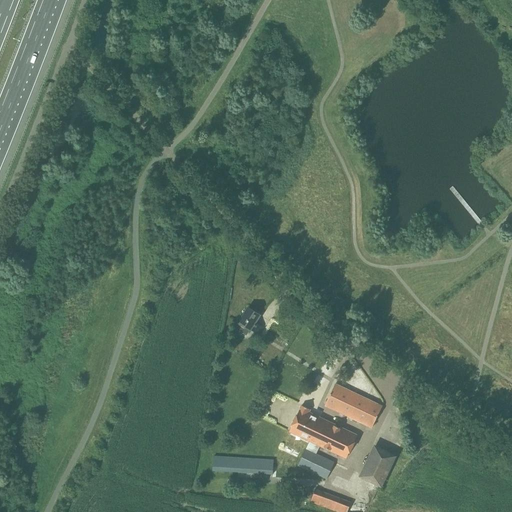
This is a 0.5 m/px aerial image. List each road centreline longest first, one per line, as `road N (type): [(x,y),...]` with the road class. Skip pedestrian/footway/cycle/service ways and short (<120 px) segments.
road 1 (unknown): [(154,162),(145,161),(132,185),(119,308),(98,376),(38,511)]
road 2 (unclassified): [(511,448),(352,348),(286,280)]
road 3 (motorway): [(0,128),(50,0)]
